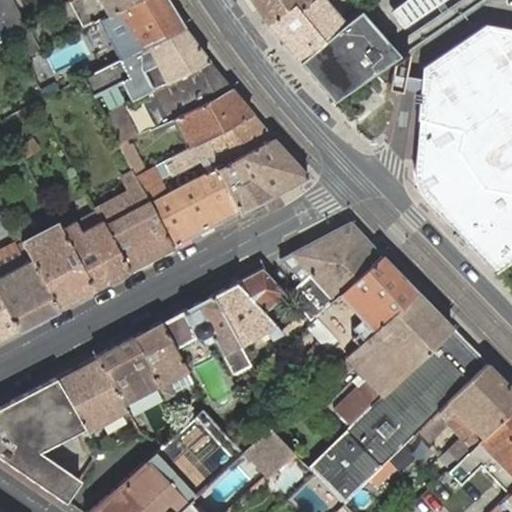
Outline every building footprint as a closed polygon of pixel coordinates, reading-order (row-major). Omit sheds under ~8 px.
[(11,0),(0,0),(0,14),(11,9),(16,18),(20,16),(17,11),(11,0)] [(82,0),(75,5),(91,31),(100,25),(139,0),(82,0)] [(183,27),(165,0),(139,0),(100,25),(124,63),(126,62),(183,27)] [(251,0),(268,23),(294,4),(298,9),(309,0),(251,0)] [(294,4),(268,23),(298,58),(343,23),(325,0),(309,0),(298,9),(294,4)] [(405,0),(392,11),(404,28),(444,0),(405,0)] [(11,9),(0,14),(0,16),(15,44),(30,35),(20,16),(16,18),(11,9)] [(343,23),(298,58),(333,100),(400,55),(361,9),(343,23)] [(427,199),(426,200),(495,271),(511,258),(511,30),(477,26),(421,67),(414,156),(414,162),(414,167),(414,172),(416,176),(427,199)] [(207,60),(183,27),(126,62),(148,97),(160,90),(207,60)] [(404,56),(379,72),(381,76),(383,78),(390,79),(390,87),(401,87),(404,56)] [(230,87),(207,60),(160,90),(176,118),(230,87)] [(113,71),(87,87),(107,124),(124,113),(126,112),(119,96),(125,92),(113,71)] [(252,113),(230,87),(176,118),(170,122),(173,125),(183,119),(199,145),(252,113)] [(124,113),(107,124),(119,147),(132,139),(134,133),(124,113)] [(272,138),(252,113),(199,145),(169,162),(175,175),(210,155),(209,151),(217,147),(228,164),(272,138)] [(305,174),(272,138),(228,164),(217,170),(239,210),(305,174)] [(135,147),(123,154),(137,181),(149,174),(135,147)] [(171,197),(156,170),(149,174),(137,181),(152,208),(171,197)] [(217,170),(171,197),(152,208),(166,234),(172,245),(219,220),(239,210),(217,170)] [(152,208),(137,181),(130,186),(134,196),(109,209),(105,203),(94,209),(127,269),(172,245),(166,234),(152,208)] [(127,269),(94,209),(59,229),(92,287),(127,269)] [(347,221),(338,227),(361,240),(374,253),(376,251),(347,221)] [(55,222),(21,240),(26,248),(58,306),(92,287),(59,229),(55,222)] [(283,294),(306,321),(316,311),(330,299),(378,254),(376,251),(374,253),(361,240),(338,227),(278,258),(298,281),(283,294)] [(0,294),(17,327),(58,306),(26,248),(0,262),(0,294)] [(341,358),(345,354),(414,291),(378,254),(330,299),(316,311),(342,339),(333,349),(341,358)] [(260,310),(282,292),(261,267),(236,280),(260,310)] [(268,337),(278,331),(260,310),(236,280),(210,294),(237,344),(263,330),(268,337)] [(359,398),(366,407),(450,327),(414,291),(345,354),(374,384),(359,398)] [(0,294),(0,336),(17,327),(0,294)] [(229,372),(247,363),(237,344),(210,294),(159,321),(172,345),(194,334),(200,334),(203,341),(210,338),(229,372)] [(157,385),(163,396),(191,381),(172,345),(159,321),(131,336),(157,385)] [(311,472),(339,500),(410,433),(484,362),(450,327),(366,407),(305,465),(311,472)] [(157,385),(131,336),(94,356),(122,403),(157,385)] [(56,375),(76,411),(83,425),(85,427),(86,429),(124,407),(122,403),(94,356),(56,375)] [(511,391),(484,362),(410,433),(419,443),(436,428),(450,443),(435,457),(446,468),(511,403),(511,391)] [(0,451),(76,411),(56,375),(0,405),(0,451)] [(438,476),(436,478),(442,485),(451,477),(453,478),(463,469),(468,473),(481,461),(499,478),(511,465),(511,403),(446,468),(438,476)] [(180,506),(192,495),(242,449),(199,408),(179,426),(164,439),(189,467),(165,490),(180,506)] [(76,411),(0,451),(0,455),(65,500),(79,477),(41,450),(78,430),(77,428),(83,425),(76,411)] [(242,449),(265,472),(290,450),(267,426),(242,449)] [(139,462),(165,490),(189,467),(164,439),(159,444),(139,462)] [(428,465),(438,476),(446,468),(435,457),(428,465)] [(172,511),(180,506),(165,490),(139,462),(84,511),(172,511)] [(79,477),(65,500),(66,501),(82,479),(79,477)] [(511,511),(511,487),(500,499),(511,511)] [(172,511),(197,511),(194,508),(200,503),(192,495),(180,506),(172,511)] [(350,511),(340,501),(330,511),(350,511)]
